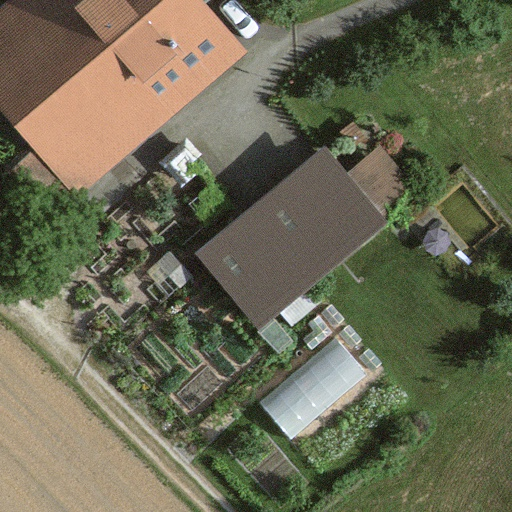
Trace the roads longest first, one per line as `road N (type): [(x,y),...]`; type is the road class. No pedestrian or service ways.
road 1 (track): [(412,0),(306,40),(118,174),(63,267),(57,336)]
road 2 (track): [(57,336),(127,428),(215,511)]
